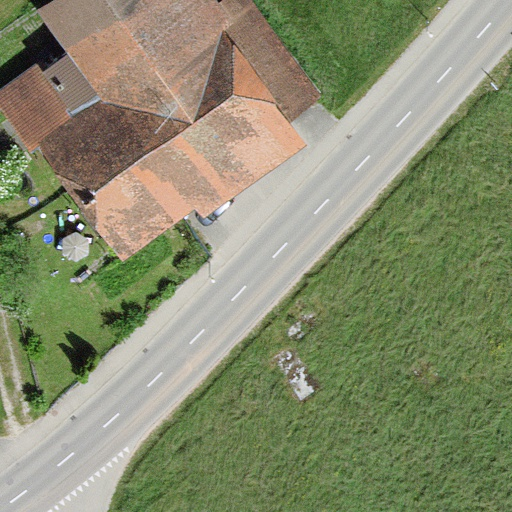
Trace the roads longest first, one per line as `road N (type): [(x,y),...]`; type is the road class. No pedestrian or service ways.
road 1 (secondary): [(32,482),(279,251),(502,0)]
road 2 (track): [(32,482),(0,331)]
